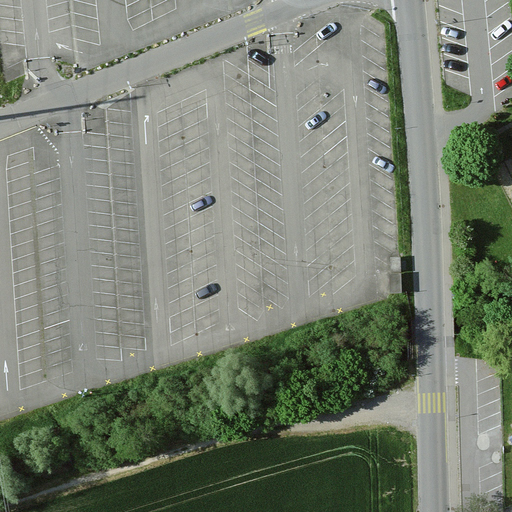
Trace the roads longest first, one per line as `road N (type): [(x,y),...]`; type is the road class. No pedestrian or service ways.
road 1 (tertiary): [(409,0),(431,310),(434,511)]
road 2 (track): [(300,418),(431,402)]
